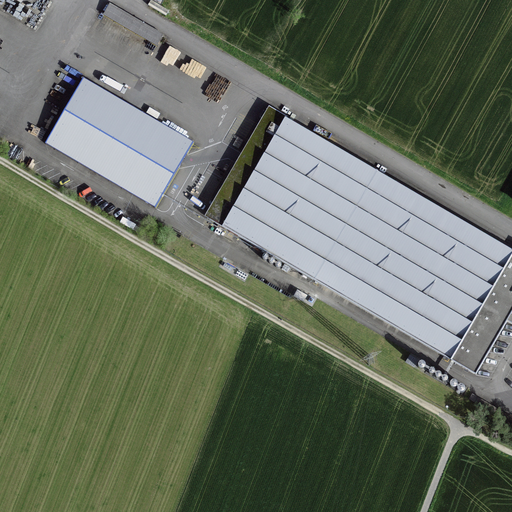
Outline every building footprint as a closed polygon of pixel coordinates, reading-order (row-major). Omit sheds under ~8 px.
[(148,5),(166,16),(169,11),(151,0),(148,5)] [(163,35),(110,4),(103,15),(157,46),(163,35)] [(83,79),(45,144),(156,209),(194,143),(83,79)] [(450,362),(511,256),(511,251),(286,120),(288,118),(269,107),(204,218),(450,362)] [(511,256),(450,362),(476,377),(507,324),(511,326),(511,256)] [(236,275),(245,280),(248,275),(239,270),(236,275)] [(298,290),(294,297),(304,303),(307,296),(298,290)] [(405,363),(414,368),(419,360),(410,355),(405,363)] [(511,416),(472,394),(469,400),(511,424),(511,423),(511,416)]
